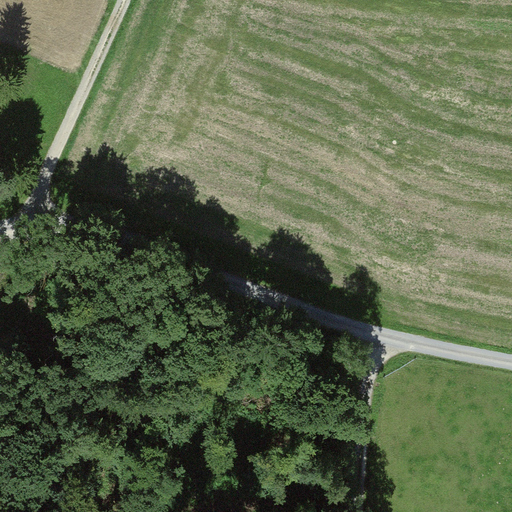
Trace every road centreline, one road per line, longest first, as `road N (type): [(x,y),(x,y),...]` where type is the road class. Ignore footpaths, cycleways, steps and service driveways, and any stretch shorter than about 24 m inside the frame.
road 1 (track): [(511,364),(378,340),(93,231),(27,223),(0,232)]
road 2 (track): [(124,0),(0,276)]
road 3 (track): [(356,511),(378,340)]
